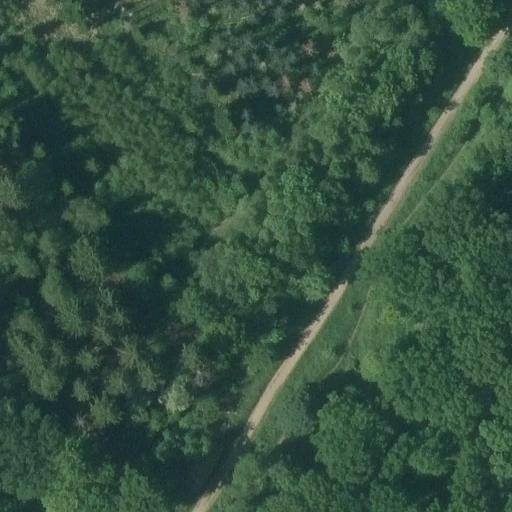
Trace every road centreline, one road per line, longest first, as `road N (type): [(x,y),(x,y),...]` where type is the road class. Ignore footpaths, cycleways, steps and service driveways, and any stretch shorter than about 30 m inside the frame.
road 1 (track): [(511,16),(193,511)]
road 2 (unknown): [(511,54),(230,511)]
road 3 (track): [(476,67),(418,19),(392,12),(369,19),(340,48),(304,31)]
